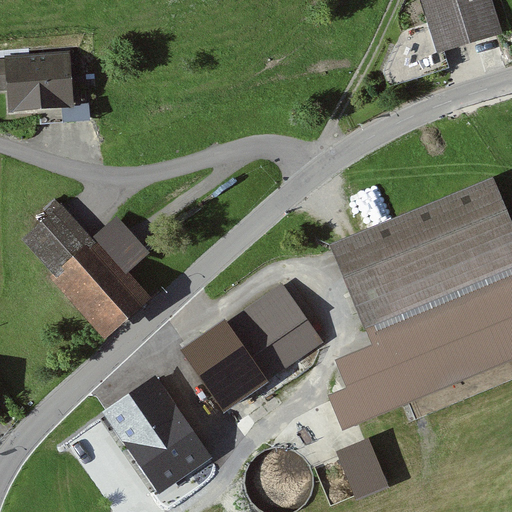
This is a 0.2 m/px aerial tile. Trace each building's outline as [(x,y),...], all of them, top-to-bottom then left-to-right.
[(470,35),(491,29),(481,0),(424,0),(436,40),(469,29),(470,35)] [(71,106),(67,53),(0,57),(0,89),(9,89),(11,111),(71,106)] [(336,398),(346,427),(511,359),(511,245),(486,184),(367,233),(333,248),(376,349),(342,363),(353,391),(336,398)] [(91,246),(56,207),(22,238),(103,329),(139,297),(122,277),(149,254),(119,221),(91,246)] [(186,358),(222,408),(262,380),(317,341),(278,285),(223,324),(201,339),(205,345),(186,358)] [(212,460),(155,378),(102,415),(159,497),(212,460)] [(387,486),(368,440),(337,452),(356,499),(387,486)] [(262,511),(296,511),(309,501),(315,483),(311,465),(298,451),(281,445),(262,449),(249,462),(243,479),(247,497),(259,511),(262,511)]
